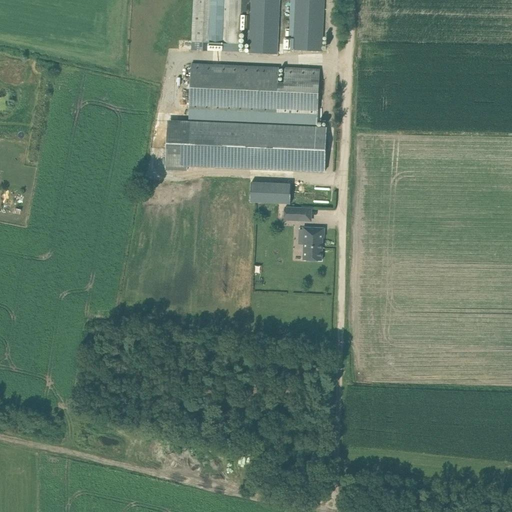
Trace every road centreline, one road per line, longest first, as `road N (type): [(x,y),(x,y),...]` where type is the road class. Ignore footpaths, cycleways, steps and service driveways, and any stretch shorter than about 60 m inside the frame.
road 1 (track): [(350,0),(333,511)]
road 2 (track): [(333,511),(0,438)]
